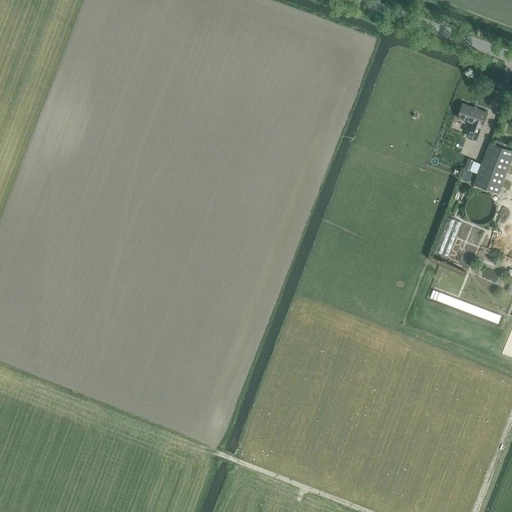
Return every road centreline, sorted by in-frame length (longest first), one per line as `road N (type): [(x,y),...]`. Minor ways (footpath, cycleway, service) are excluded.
road 1 (track): [(219,412),(210,446),(218,453),(365,511)]
road 2 (tertiary): [(511,56),(363,0)]
